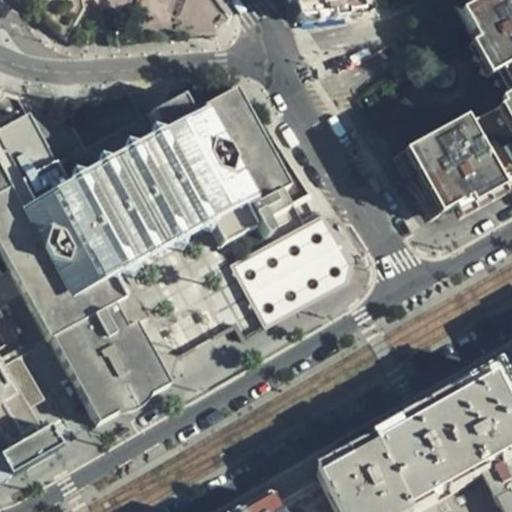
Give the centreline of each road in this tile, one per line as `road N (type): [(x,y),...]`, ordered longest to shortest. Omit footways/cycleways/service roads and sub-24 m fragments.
road 1 (secondary): [(414,290),(23,511)]
road 2 (secondary): [(188,511),(507,328)]
road 3 (residential): [(0,57),(62,73),(279,61)]
road 4 (tertiary): [(414,290),(279,61)]
road 5 (residential): [(449,0),(279,61)]
